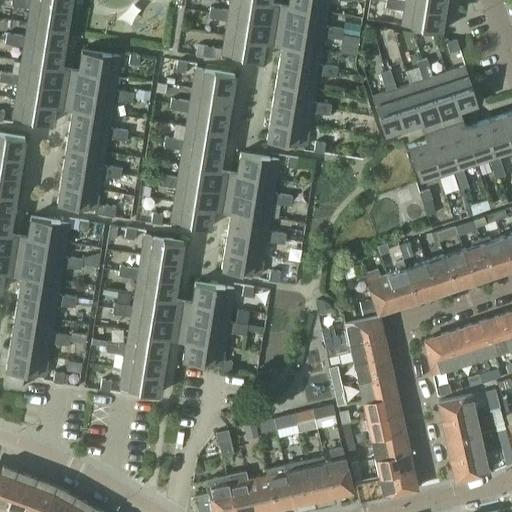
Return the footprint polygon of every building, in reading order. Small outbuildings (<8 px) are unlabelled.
[(30,0),(31,2),(70,9),(70,0),(30,0)] [(256,0),(230,0),(229,10),(228,15),(275,22),(278,3),(270,2),(256,0)] [(288,0),(288,4),(288,5),(327,11),(328,0),(288,0)] [(395,0),(386,0),(385,7),(395,8),(395,0)] [(405,0),(395,0),(395,8),(404,10),(405,4),(405,0)] [(405,0),(405,4),(444,11),(445,0),(405,0)] [(31,2),(30,8),(27,21),(67,28),(70,9),(31,2)] [(327,11),(288,5),(288,4),(278,3),(275,22),(324,30),(325,25),(327,11)] [(405,4),(404,10),(401,24),(441,30),(444,11),(405,4)] [(219,8),(210,7),(209,17),(218,19),(219,8)] [(229,10),(219,8),(218,19),(227,20),(228,15),(229,10)] [(228,15),(227,20),(225,34),(264,40),(264,41),(272,43),(275,22),(228,15)] [(27,21),(25,35),(24,40),(63,47),(67,28),(27,21)] [(323,35),(324,30),(275,22),(272,43),(281,44),(282,43),(321,49),(323,35)] [(334,27),(325,25),(324,30),(323,35),(332,37),(334,27)] [(344,28),(334,27),(332,37),(342,38),(344,28)] [(16,34),(7,32),(5,43),(14,44),(16,34)] [(25,35),(16,34),(14,44),(24,45),(24,40),(25,35)] [(264,40),(225,34),(222,54),(261,60),(264,41),(264,40)] [(447,43),(450,52),(460,49),(457,39),(447,43)] [(24,40),(24,45),(21,59),(60,66),(61,65),(63,47),(24,40)] [(282,43),(281,44),(279,62),(318,68),(319,63),(321,49),(282,43)] [(197,44),(196,54),(212,57),(214,46),(204,45),(197,44)] [(82,49),(79,68),(117,75),(118,75),(121,55),(82,49)] [(129,62),(139,64),(140,54),(131,52),(129,62)] [(427,57),(417,61),(420,70),(430,67),(427,57)] [(21,59),(19,73),(18,78),(66,86),(70,66),(61,65),(60,66),(21,59)] [(176,70),(186,71),(187,61),(177,60),(176,70)] [(279,62),(276,81),(315,87),(317,73),(318,68),(279,62)] [(328,65),(319,63),(318,68),(317,73),(326,75),(328,65)] [(338,66),(328,65),(326,75),(336,76),(338,66)] [(465,65),(446,71),(459,109),(460,108),(478,103),(465,65)] [(78,68),(70,66),(66,86),(114,94),(115,88),(117,75),(79,68),(78,68)] [(196,67),(192,87),(231,93),(235,73),(196,67)] [(430,67),(420,70),(423,79),(428,77),(433,76),(430,67)] [(390,69),(380,73),(383,82),(393,79),(390,69)] [(10,72),(1,70),(0,74),(0,80),(8,82),(10,72)] [(433,76),(428,77),(443,123),(462,117),(460,108),(459,109),(446,71),(433,76)] [(19,73),(10,72),(8,82),(18,84),(18,78),(19,73)] [(423,79),(410,83),(422,121),(421,121),(423,130),(443,123),(428,77),(423,79)] [(18,78),(18,84),(15,97),(55,104),(54,105),(63,106),(66,86),(18,78)] [(393,79),(383,82),(386,91),(391,89),(396,88),(393,79)] [(315,87),(276,81),(272,100),(312,106),(312,101),(315,87)] [(396,88),(391,89),(404,127),(422,121),(410,83),(396,88)] [(114,94),(66,86),(63,106),(72,108),(72,106),(111,113),(112,113),(113,99),(114,94)] [(192,87),(190,101),(189,106),(228,112),(231,93),(192,87)] [(125,90),(115,88),(114,94),(113,99),(123,100),(125,90)] [(138,89),(137,97),(149,99),(150,91),(138,89)] [(386,91),(372,96),(384,133),(404,127),(391,89),(386,91)] [(134,91),(125,90),(123,100),(133,102),(134,91)] [(55,104),(15,97),(12,117),(51,124),(54,105),(55,104)] [(181,99),(171,98),(170,108),(179,109),(181,99)] [(190,101),(181,99),(179,109),(188,111),(189,106),(190,101)] [(312,106),(272,100),(269,119),(270,119),(309,125),(311,111),(312,106)] [(322,103),(312,101),(312,106),(311,111),(320,113),(322,103)] [(331,104),(322,103),(320,113),(330,114),(331,104)] [(72,106),(72,108),(69,125),(108,132),(109,126),(111,113),(72,106)] [(189,106),(188,111),(186,125),(225,131),(228,112),(189,106)] [(511,110),(500,114),(511,149),(511,110)] [(511,149),(500,114),(482,120),(494,158),(499,156),(511,151),(511,149)] [(462,117),(443,123),(458,170),(463,168),(476,164),(464,126),(465,126),(462,117)] [(309,125),(270,119),(267,139),(306,145),(309,125)] [(482,120),(465,126),(464,126),(476,164),(489,159),(494,158),(482,120)] [(443,123),(423,130),(426,138),(427,138),(440,176),(453,171),(458,170),(443,123)] [(108,132),(69,125),(66,144),(105,151),(107,137),(108,132)] [(186,125),(184,139),(183,144),(222,150),(225,131),(186,125)] [(119,128),(109,126),(108,132),(107,137),(117,138),(119,128)] [(128,130),(119,128),(117,138),(126,140),(128,130)] [(0,132),(0,152),(21,156),(22,156),(25,137),(0,132)] [(174,137),(165,136),(164,146),(173,147),(174,137)] [(184,139),(174,137),(173,147),(182,149),(183,144),(184,139)] [(420,182),(440,176),(427,138),(426,138),(408,144),(420,182)] [(316,141),(314,151),(324,152),(325,142),(316,141)] [(105,151),(66,144),(63,163),(102,170),(103,164),(105,151)] [(183,144),(182,149),(180,163),(219,169),(222,150),(183,144)] [(0,152),(0,172),(18,175),(21,156),(0,152)] [(237,172),(276,178),(279,158),(240,152),(237,171),(237,172)] [(287,166),(297,167),(299,157),(289,156),(287,166)] [(499,156),(494,158),(489,159),(492,168),(502,165),(499,156)] [(102,170),(63,163),(60,182),(99,189),(101,175),(102,170)] [(180,163),(178,177),(177,182),(225,190),(229,169),(219,168),(219,169),(180,163)] [(112,166),(103,164),(102,170),(101,175),(111,176),(112,166)] [(502,165),(492,168),(495,177),(505,174),(502,165)] [(122,167),(112,166),(111,176),(120,178),(122,167)] [(463,168),(458,170),(453,171),(456,180),(466,177),(463,168)] [(237,171),(229,169),(225,190),(273,197),(274,192),(276,178),(237,172),(237,171)] [(0,172),(0,191),(15,194),(16,194),(19,175),(18,175),(0,172)] [(168,175),(159,174),(157,184),(167,185),(168,175)] [(178,177),(168,175),(167,185),(176,187),(177,182),(178,177)] [(466,177),(456,180),(459,189),(464,188),(469,186),(466,177)] [(99,189),(60,182),(57,202),(96,208),(99,189)] [(177,182),(176,187),(174,201),(213,207),(213,208),(222,209),(225,190),(177,182)] [(419,192),(422,201),(432,198),(429,188),(419,192)] [(273,197),(225,190),(222,209),(230,211),(231,210),(270,216),(272,202),(273,197)] [(0,191),(0,211),(12,213),(13,213),(15,194),(0,191)] [(283,193),(274,192),(273,197),(272,202),(281,204),(283,193)] [(293,195),(283,193),(281,204),(291,205),(293,195)] [(488,200),(470,206),(472,214),(491,208),(489,202),(488,200)] [(210,227),(213,208),(213,207),(174,201),(171,221),(210,227)] [(105,214),(114,216),(116,205),(106,204),(105,214)] [(507,207),(493,212),(496,220),(510,215),(507,207)] [(231,210),(230,211),(227,229),(267,235),(267,230),(270,216),(231,210)] [(0,211),(0,230),(9,232),(12,213),(0,211)] [(153,212),(151,222),(161,223),(163,213),(153,212)] [(493,212),(478,217),(480,225),(496,220),(493,212)] [(27,235),(66,242),(67,242),(70,222),(31,216),(27,235)] [(455,224),(458,233),(477,227),(477,226),(474,218),(455,224)] [(78,229),(88,231),(89,221),(79,219),(78,229)] [(448,226),(437,230),(439,239),(440,239),(458,233),(455,224),(448,226)] [(111,226),(109,238),(116,240),(118,227),(111,226)] [(125,237),(134,238),(136,228),(126,226),(125,237)] [(267,235),(227,229),(224,248),(225,248),(264,254),(266,240),(267,235)] [(9,232),(0,230),(0,250),(15,253),(19,233),(10,231),(10,232),(9,232)] [(277,231),(267,230),(267,235),(266,240),(275,242),(277,231)] [(286,233),(277,231),(275,242),(285,243),(286,233)] [(436,231),(426,234),(429,242),(439,239),(436,231)] [(511,231),(501,235),(511,268),(511,231)] [(27,234),(19,233),(15,253),(63,261),(64,255),(66,242),(27,235),(27,234)] [(144,234),(141,253),(180,260),(183,240),(144,234)] [(490,234),(480,237),(493,275),(511,268),(501,235),(492,238),(490,234)] [(472,245),(463,248),(474,281),(493,275),(480,237),(471,240),(472,245)] [(408,241),(399,244),(403,258),(413,255),(408,241)] [(386,242),(377,245),(380,252),(380,253),(381,253),(388,250),(386,242)] [(264,254),(225,248),(221,268),(261,274),(264,254)] [(463,248),(444,254),(455,287),(474,281),(463,248)] [(0,250),(0,269),(3,270),(3,272),(12,273),(15,253),(0,250)] [(63,261),(15,253),(12,273),(21,274),(21,273),(60,280),(62,266),(63,261)] [(180,260),(141,253),(139,267),(138,273),(177,279),(180,260)] [(444,254),(425,260),(436,293),(455,287),(444,254)] [(74,257),(64,255),(63,261),(62,266),(72,267),(74,257)] [(83,258),(74,257),(72,267),(81,269),(83,258)] [(398,269),(387,273),(398,306),(417,299),(406,266),(403,259),(395,262),(398,269)] [(425,260),(406,266),(417,299),(436,293),(425,260)] [(129,266),(120,264),(118,275),(128,276),(129,266)] [(139,267),(129,266),(128,276),(137,278),(138,273),(139,267)] [(269,280),(279,281),(280,271),(271,270),(269,280)] [(21,274),(18,292),(57,299),(58,293),(60,280),(21,273),(21,274)] [(138,273),(137,278),(135,291),(135,292),(174,298),(174,297),(177,279),(138,273)] [(398,306),(387,273),(377,276),(376,273),(366,276),(378,312),(398,306)] [(195,281),(192,300),(192,301),(231,307),(234,287),(195,281)] [(242,294),(252,296),(254,286),(244,284),(242,294)] [(57,299),(18,292),(15,311),(54,318),(56,304),(57,299)] [(135,292),(133,305),(132,311),(180,318),(183,298),(174,297),(174,298),(135,292)] [(67,295),(58,293),(57,299),(56,304),(66,305),(67,295)] [(77,297),(67,295),(66,305),(75,307),(77,297)] [(192,300),(183,298),(180,318),(228,326),(228,321),(231,307),(192,301),(192,300)] [(316,299),(318,313),(332,311),(330,305),(324,300),(316,299)] [(123,304),(114,302),(112,313),(122,314),(123,304)] [(133,305),(123,304),(122,314),(131,316),(132,311),(133,305)] [(511,310),(502,314),(511,345),(511,310)] [(54,318),(15,311),(12,330),(51,337),(52,331),(54,318)] [(132,311),(131,316),(129,330),(168,336),(168,337),(177,338),(180,318),(132,311)] [(511,345),(502,314),(483,320),(493,353),(511,346),(511,345)] [(333,325),(321,328),(326,346),(383,334),(379,315),(345,322),(347,332),(335,335),(333,325)] [(228,326),(180,318),(177,338),(186,340),(186,339),(225,345),(227,331),(228,326)] [(483,320),(464,326),(474,359),(493,353),(483,320)] [(238,322),(228,321),(228,326),(227,331),(236,333),(238,322)] [(248,324),(238,322),(236,333),(246,334),(248,324)] [(464,326),(445,332),(455,365),(474,359),(464,326)] [(51,337),(12,330),(9,349),(48,356),(50,342),(51,337)] [(129,330),(127,343),(126,349),(165,355),(168,337),(168,336),(129,330)] [(61,333),(52,331),(51,337),(50,342),(60,343),(61,333)] [(455,365),(445,332),(424,339),(432,373),(455,365)] [(71,334),(61,333),(60,343),(69,345),(71,334)] [(383,334),(326,346),(328,356),(351,350),(354,360),(387,353),(383,334)] [(225,345),(186,339),(186,340),(183,359),(221,365),(221,369),(231,371),(232,360),(223,359),(225,345)] [(117,342),(108,340),(106,351),(116,352),(117,342)] [(127,343),(117,342),(116,352),(125,354),(126,349),(127,343)] [(9,349),(6,369),(24,372),(45,375),(48,356),(9,349)] [(126,349),(125,354),(123,368),(162,374),(165,355),(126,349)] [(354,360),(358,380),(392,373),(387,353),(354,360)] [(67,359),(65,369),(81,371),(83,361),(67,359)] [(338,365),(329,367),(334,386),(342,384),(338,365)] [(162,374),(123,368),(120,387),(159,394),(162,374)] [(24,372),(6,369),(3,385),(21,387),(24,372)] [(491,369),(479,373),(481,381),(493,377),(491,369)] [(65,372),(55,371),(53,381),(63,383),(65,372)] [(358,380),(362,399),(396,391),(392,373),(358,380)] [(481,381),(479,373),(467,377),(469,385),(481,381)] [(498,380),(501,388),(511,384),(511,382),(510,376),(498,380)] [(102,378),(100,389),(110,390),(112,380),(102,378)] [(437,387),(439,395),(451,391),(448,383),(437,387)] [(342,384),(334,386),(338,405),(347,403),(342,384)] [(487,390),(490,404),(492,410),(500,408),(495,388),(487,390)] [(359,411),(361,419),(400,411),(396,391),(362,399),(364,410),(359,411)] [(438,400),(443,420),(477,413),(472,393),(438,400)] [(332,404),(313,408),(316,417),(318,427),(327,425),(325,415),(335,413),(332,404)] [(313,408),(294,412),(296,422),(299,432),(307,430),(305,420),(316,417),(313,408)] [(492,410),(492,411),(497,429),(505,427),(500,408),(492,410)] [(348,409),(339,411),(342,423),(351,421),(348,409)] [(368,427),(370,437),(404,430),(400,411),(361,419),(363,428),(368,427)] [(290,413),(274,417),(277,428),(292,425),(290,413)] [(443,420),(447,440),(481,432),(477,413),(443,420)] [(274,418),(259,421),(262,432),(276,429),(274,418)] [(254,421),(245,424),(248,439),(258,436),(254,421)] [(228,429),(216,431),(222,455),(233,452),(228,429)] [(370,437),(375,457),(408,449),(404,430),(370,437)] [(344,433),(346,443),(354,441),(352,431),(344,433)] [(447,440),(452,459),(485,452),(481,432),(447,440)] [(499,435),(502,447),(510,445),(507,433),(499,435)] [(356,450),(354,441),(346,443),(349,456),(357,454),(356,450)] [(511,454),(510,445),(502,447),(505,459),(511,456),(511,454)] [(331,459),(325,460),(333,494),(352,490),(342,446),(329,449),(331,459)] [(375,457),(379,476),(413,468),(408,449),(375,457)] [(485,452),(452,459),(456,479),(490,472),(485,452)] [(324,454),(304,459),(313,498),(333,494),(325,460),(324,454)] [(304,459),(285,463),(294,503),(313,498),(304,459)] [(0,510),(2,511),(17,470),(0,463),(0,510)] [(266,467),(267,473),(275,507),(294,503),(285,463),(266,467)] [(413,468),(379,476),(363,479),(355,481),(359,500),(417,487),(413,468)] [(2,511),(4,511),(23,511),(36,477),(17,470),(2,511)] [(246,470),(226,474),(234,511),(252,511),(255,511),(247,478),(248,478),(246,470)] [(363,479),(361,470),(353,471),(355,481),(363,479)] [(267,473),(248,478),(247,478),(255,511),(275,507),(267,473)] [(234,511),(226,474),(207,478),(210,491),(195,495),(198,511),(234,511)] [(23,511),(43,511),(56,484),(36,477),(23,511)] [(43,511),(65,511),(75,495),(56,484),(43,511)] [(65,511),(88,511),(93,505),(75,495),(65,511)]
